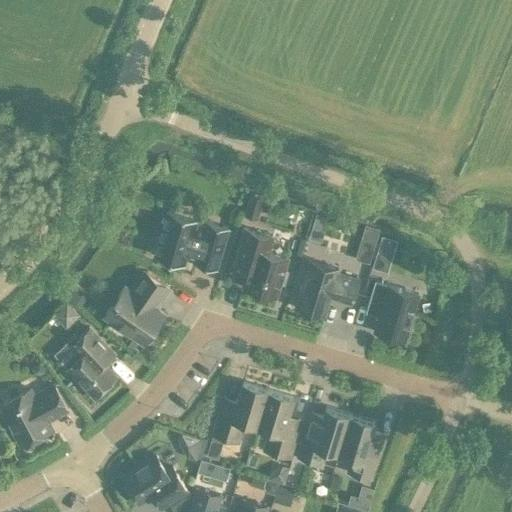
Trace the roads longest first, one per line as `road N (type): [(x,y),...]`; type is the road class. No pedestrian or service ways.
road 1 (unclassified): [(460,402),(478,322),(477,280),(470,255),(444,225),(121,98)]
road 2 (residential): [(75,467),(133,418),(211,326),(460,402)]
road 3 (tertiary): [(121,98),(68,207),(0,288)]
